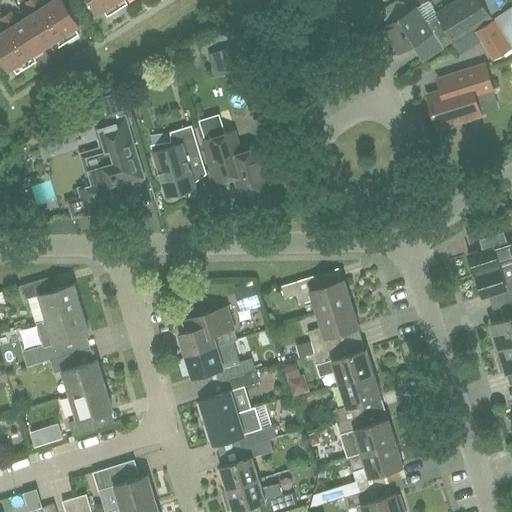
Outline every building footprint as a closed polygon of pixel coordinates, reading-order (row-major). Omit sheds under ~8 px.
[(32,54),(54,40),(58,46),(79,33),(75,27),(78,24),(63,0),(50,0),(42,5),(38,0),(27,0),(25,2),(31,12),(17,21),(10,11),(0,17),(6,28),(0,32),(0,56),(8,69),(12,67),(15,73),(36,60),(32,54)] [(91,0),(99,12),(103,9),(107,15),(127,3),(125,0),(91,0)] [(384,15),(390,24),(384,28),(399,53),(413,44),(423,61),(444,48),(444,46),(445,47),(455,40),(456,42),(492,20),(479,0),(458,0),(439,12),(440,13),(430,19),(429,18),(423,22),(415,9),(410,12),(404,2),(398,1),(386,9),(384,15)] [(511,7),(495,18),(475,31),(493,60),(511,47),(511,45),(511,7)] [(215,76),(240,68),(233,45),(208,53),(215,76)] [(439,128),(481,115),(475,96),(493,90),(485,65),(438,79),(442,91),(429,95),(439,128)] [(107,114),(123,109),(118,92),(102,97),(107,114)] [(234,131),(225,133),(219,113),(199,119),(215,170),(219,183),(237,178),(241,193),(245,192),(249,194),(254,192),(256,188),(270,184),(259,147),(241,153),(234,131)] [(101,146),(80,153),(90,185),(79,188),(84,204),(132,190),(130,183),(143,179),(136,158),(124,115),(94,124),(101,146)] [(160,173),(156,177),(164,183),(168,196),(172,195),(181,198),(182,192),(197,187),(188,157),(200,153),(201,157),(202,156),(193,125),(171,131),(171,133),(177,131),(180,142),(171,145),(171,142),(151,144),(152,151),(153,151),(160,173)] [(466,237),(470,251),(466,252),(474,275),(499,267),(511,262),(511,236),(510,237),(503,214),(466,237)] [(511,262),(499,267),(474,275),(481,297),(504,289),(509,304),(510,304),(511,302),(511,262)] [(285,298),(295,294),(298,303),(311,299),(316,313),(351,302),(344,278),(321,285),(318,274),(281,286),(285,298)] [(46,319),(80,309),(72,284),(48,291),(44,278),(20,285),(25,299),(39,295),(46,319)] [(252,281),(233,287),(238,304),(257,298),(252,281)] [(310,340),(314,352),(340,344),(336,332),(359,325),(351,302),(316,313),(320,327),(308,331),(311,340),(310,340)] [(511,302),(510,304),(511,310),(511,316),(505,319),(489,324),(497,348),(511,343),(511,302)] [(177,333),(184,355),(216,345),(232,340),(236,339),(233,329),(226,306),(199,314),(181,320),(185,331),(177,333)] [(27,367),(49,360),(67,354),(63,341),(87,334),(80,309),(46,319),(36,322),(44,347),(23,353),(27,367)] [(511,343),(497,348),(499,356),(496,357),(501,372),(505,371),(505,373),(511,370),(511,343)] [(334,371),(338,383),(373,371),(366,348),(344,355),(340,344),(314,352),(317,363),(320,375),(334,371)] [(216,345),(184,355),(191,377),(216,369),(219,381),(255,370),(251,358),(237,362),(233,352),(219,356),(216,345)] [(72,353),(67,354),(49,360),(53,373),(61,371),(68,395),(103,385),(95,360),(76,365),(72,353)] [(255,370),(219,381),(223,393),(198,400),(205,422),(237,412),(230,390),(258,382),(255,370)] [(333,410),(336,422),(363,414),(359,402),(381,395),(373,371),(338,383),(345,406),(333,410)] [(103,385),(68,395),(76,420),(67,422),(71,435),(95,428),(92,416),(110,410),(103,385)] [(237,412),(205,422),(212,444),(237,436),(241,448),(268,439),(276,437),(272,425),(258,429),(251,408),(237,412)] [(360,453),(396,441),(388,418),(366,425),(363,414),(336,422),(348,456),(360,453)] [(268,439),(241,448),(244,459),(219,467),(226,489),(258,479),(251,458),(272,451),(268,439)] [(360,453),(348,456),(358,492),(370,488),(385,483),(381,472),(403,465),(404,465),(396,441),(360,453)] [(113,486),(120,508),(154,498),(146,474),(140,476),(121,482),(115,465),(114,465),(93,472),(99,490),(113,486)] [(278,484),(261,489),(258,479),(226,489),(221,491),(228,511),(232,509),(233,511),(258,503),(260,511),(269,511),(296,504),(292,492),(282,495),(278,484)] [(405,511),(400,494),(395,495),(395,493),(373,500),(370,488),(358,492),(343,496),(348,511),(405,511)] [(64,511),(90,511),(85,493),(61,501),(64,511)] [(158,511),(154,498),(120,508),(121,511),(158,511)] [(55,511),(53,503),(29,510),(29,511),(55,511)]
